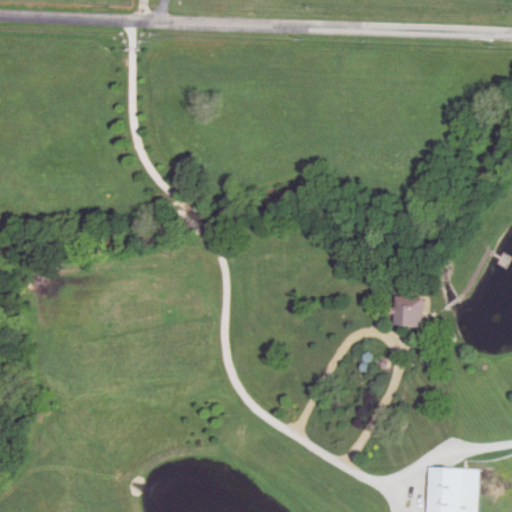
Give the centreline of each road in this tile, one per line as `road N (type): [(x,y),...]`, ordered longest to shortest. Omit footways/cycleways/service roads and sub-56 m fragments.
road 1 (residential): [(511,52),(136,23)]
road 2 (residential): [(136,23),(0,19)]
